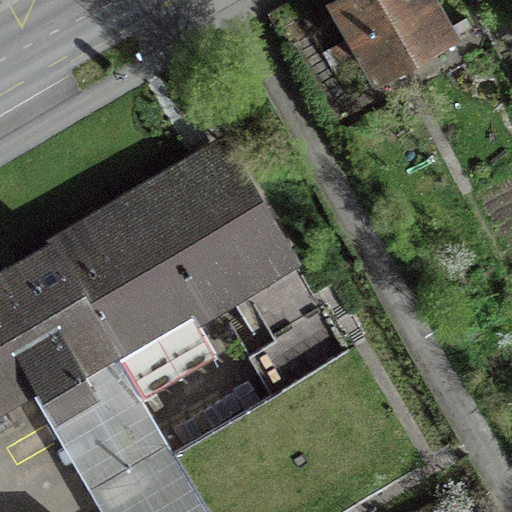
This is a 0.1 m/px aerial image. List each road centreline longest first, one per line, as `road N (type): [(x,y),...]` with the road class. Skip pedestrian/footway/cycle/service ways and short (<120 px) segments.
road 1 (residential): [(235,0),(511,498)]
road 2 (tertiary): [(0,62),(109,0)]
